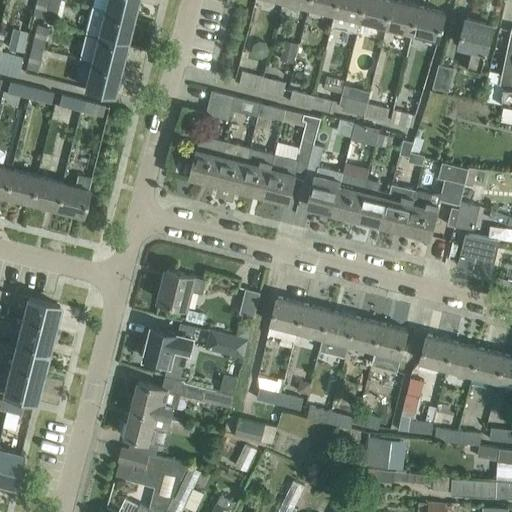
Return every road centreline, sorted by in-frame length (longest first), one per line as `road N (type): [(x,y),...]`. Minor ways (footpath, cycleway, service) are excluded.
road 1 (residential): [(511,310),(136,216)]
road 2 (residential): [(62,511),(120,280)]
road 3 (residential): [(136,216),(190,0)]
road 4 (residential): [(120,280),(0,249)]
